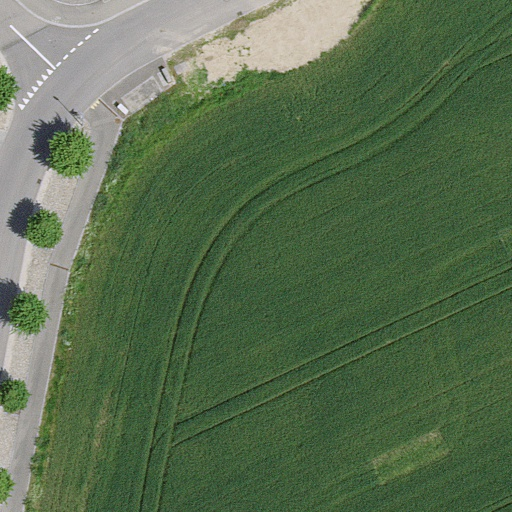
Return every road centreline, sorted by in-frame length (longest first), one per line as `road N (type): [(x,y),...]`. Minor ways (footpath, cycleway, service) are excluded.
road 1 (residential): [(0,295),(68,76)]
road 2 (residential): [(68,76),(204,0)]
